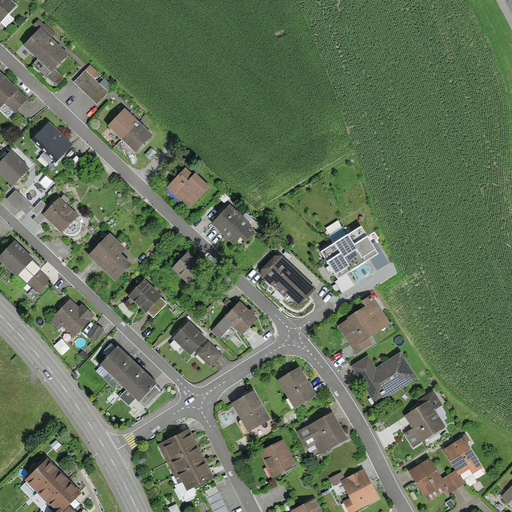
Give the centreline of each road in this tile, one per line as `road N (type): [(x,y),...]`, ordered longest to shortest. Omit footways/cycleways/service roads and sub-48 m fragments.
road 1 (residential): [(0,46),(298,330)]
road 2 (residential): [(0,205),(197,395)]
road 3 (residential): [(298,330),(410,511)]
road 4 (secondary): [(107,454),(68,393),(0,314)]
road 5 (residential): [(197,395),(255,511)]
road 6 (residential): [(197,395),(298,330)]
